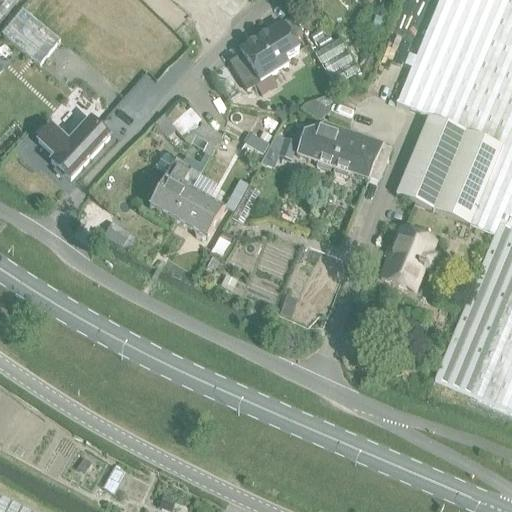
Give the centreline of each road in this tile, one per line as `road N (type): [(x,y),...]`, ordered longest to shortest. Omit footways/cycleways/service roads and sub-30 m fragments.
road 1 (primary): [(501,511),(153,360),(0,272)]
road 2 (unclassified): [(511,499),(371,410),(106,282),(43,236)]
road 3 (unclassified): [(43,236),(269,0)]
road 4 (unclassified): [(0,361),(107,429),(272,511)]
